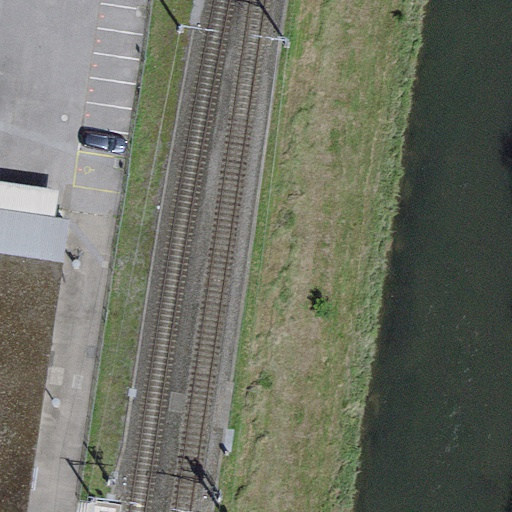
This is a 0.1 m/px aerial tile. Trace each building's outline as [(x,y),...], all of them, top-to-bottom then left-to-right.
[(0,179),(0,207),(70,218),(74,190),(0,179)] [(0,254),(63,263),(70,218),(0,207),(0,254)] [(0,329),(53,337),(63,263),(0,254),(0,329)] [(39,434),(53,337),(0,329),(0,511),(4,511),(16,431),(39,434)] [(27,511),(39,434),(16,431),(4,511),(27,511)]
